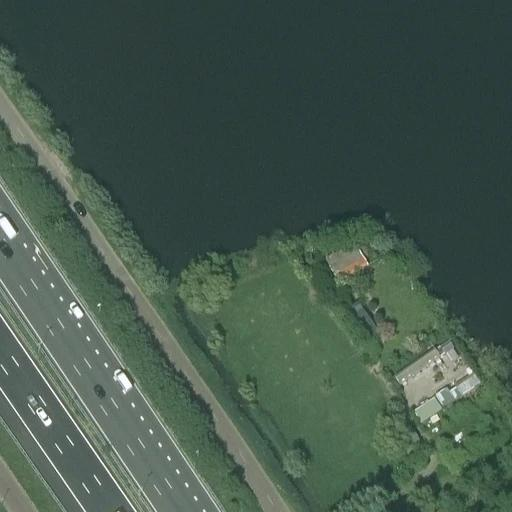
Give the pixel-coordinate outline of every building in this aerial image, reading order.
[(337,284),(375,262),(371,254),(362,259),(353,244),(333,255),(334,258),(336,262),(327,267),(337,284)] [(376,333),(355,304),(345,311),(366,340),(376,333)] [(448,341),(392,378),(398,387),(428,366),(431,371),(441,364),(437,359),(444,355),(453,367),(462,362),(448,341)] [(441,408),(479,384),(473,374),(453,387),(454,389),(437,401),(441,408)] [(433,399),(412,413),(420,425),(428,420),(432,425),(442,418),(442,417),(444,416),(433,399)] [(396,438),(405,453),(420,444),(411,429),(396,438)]
